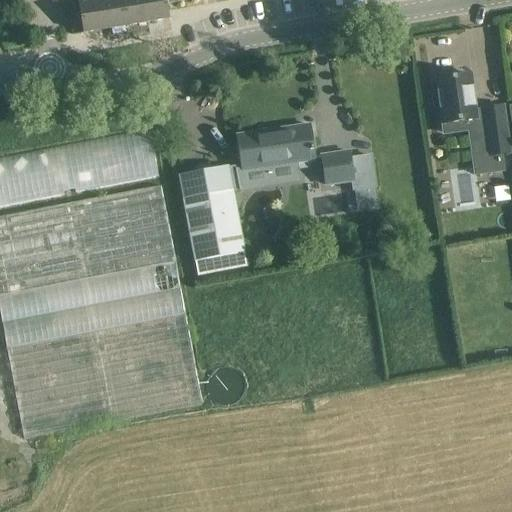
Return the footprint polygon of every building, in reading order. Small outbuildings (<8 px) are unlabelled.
[(105,29),(99,0),(77,0),(83,33),(105,29)] [(121,0),(99,0),(105,29),(126,26),(121,0)] [(121,0),(126,26),(147,22),(143,0),(121,0)] [(143,0),(147,22),(168,18),(165,0),(143,0)] [(186,0),(165,0),(168,18),(169,18),(166,4),(187,0),(186,0)] [(474,111),(469,74),(435,79),(437,92),(434,93),(432,95),(433,105),(436,106),(439,106),(441,123),(443,133),(472,129),(473,139),(490,136),(493,155),(509,153),(502,106),(481,108),(482,110),(474,111)] [(308,125),(237,136),(242,171),(269,167),(271,184),(297,181),(297,179),(296,169),(306,167),(310,161),(314,161),(308,125)] [(149,129),(0,157),(0,206),(158,176),(149,129)] [(355,182),(350,154),(350,152),(320,156),(325,187),(355,182)] [(199,275),(249,266),(233,190),(241,188),(237,165),(180,177),(199,275)] [(0,317),(23,438),(201,403),(184,314),(174,262),(160,187),(0,217),(0,317)] [(494,366),(484,368),(485,377),(495,375),(494,366)] [(484,368),(473,370),(475,378),(485,377),(484,368)] [(415,380),(404,381),(405,390),(417,389),(415,380)] [(511,382),(511,381),(496,384),(503,424),(511,422),(511,382)] [(462,395),(447,398),(454,438),(469,435),(468,430),(483,428),(477,388),(461,390),(462,395)] [(382,394),(351,399),(353,414),(384,409),(382,394)] [(431,395),(415,398),(422,438),(437,435),(438,440),(454,438),(447,398),(432,400),(431,395)] [(384,409),(353,414),(356,429),(387,425),(384,409)] [(324,412),(313,413),(314,421),(325,420),(324,412)] [(325,420),(314,421),(315,429),(326,427),(325,420)] [(358,445),(349,446),(349,447),(389,440),(387,425),(356,429),(358,445)] [(389,440),(349,447),(351,463),(392,456),(389,440)] [(333,441),(321,444),(323,452),(334,449),(333,441)] [(334,449),(323,452),(324,459),(336,458),(334,449)] [(396,475),(355,482),(358,498),(367,496),(367,497),(398,492),(396,475)] [(398,492),(367,497),(370,511),(401,507),(398,492)] [(341,493),(330,496),(332,504),(343,501),(341,493)] [(343,501),(332,504),(333,511),(345,509),(343,501)]
